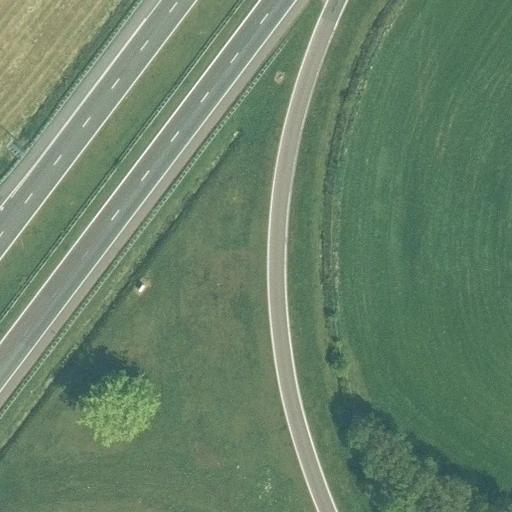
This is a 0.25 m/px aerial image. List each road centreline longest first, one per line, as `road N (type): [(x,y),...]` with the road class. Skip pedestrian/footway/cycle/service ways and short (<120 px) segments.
road 1 (motorway): [(328,511),(285,371),(277,235),(291,130),(335,0)]
road 2 (motorway): [(0,362),(274,0)]
road 3 (motorway): [(174,0),(0,231)]
